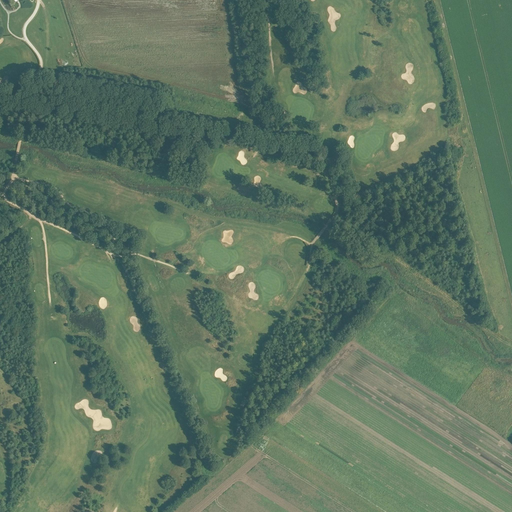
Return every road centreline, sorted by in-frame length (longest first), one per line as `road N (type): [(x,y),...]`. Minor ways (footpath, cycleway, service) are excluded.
road 1 (track): [(511,317),(436,0)]
road 2 (track): [(291,143),(20,98)]
